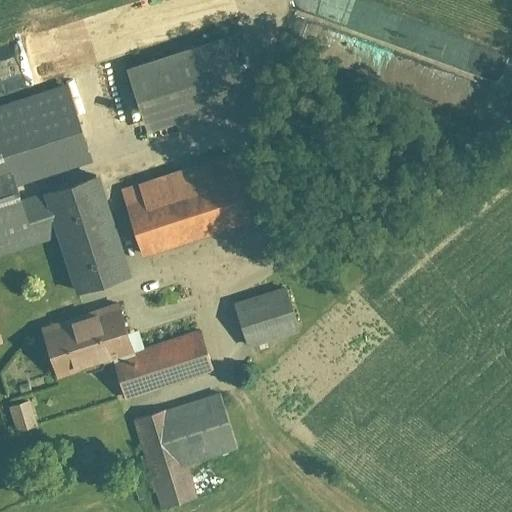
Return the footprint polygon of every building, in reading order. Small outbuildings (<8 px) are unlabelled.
[(238,32),(134,67),(153,124),(257,89),(238,32)] [(97,156),(73,81),(0,103),(0,250),(43,237),(30,194),(25,179),(97,156)] [(236,152),(128,186),(147,248),(255,214),(236,152)] [(108,170),(53,187),(67,230),(85,288),(140,270),(108,170)] [(30,194),(43,237),(67,230),(53,187),(30,194)] [(293,285),(241,302),(254,342),(306,325),(293,285)] [(124,303),(48,327),(62,372),(121,353),(138,348),(124,303)] [(138,348),(121,353),(133,392),(219,365),(206,327),(138,348)] [(224,390),(140,417),(167,503),(204,492),(194,461),(242,446),(224,390)] [(34,397),(15,403),(23,426),(42,421),(34,397)]
